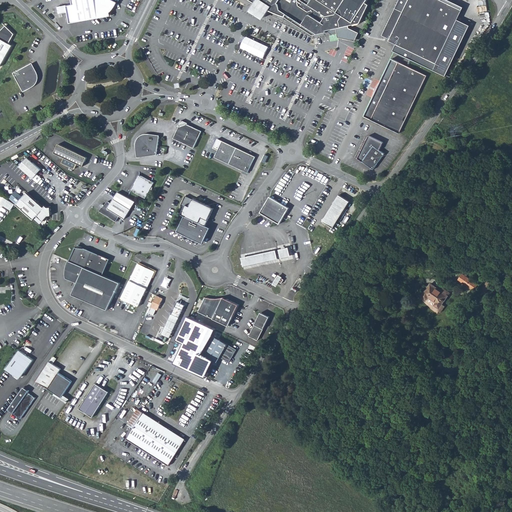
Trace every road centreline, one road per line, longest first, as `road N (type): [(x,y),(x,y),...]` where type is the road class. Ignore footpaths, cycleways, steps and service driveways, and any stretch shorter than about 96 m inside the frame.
road 1 (residential): [(296,307),(238,398),(58,312),(46,291),(44,257),(76,216)]
road 2 (residential): [(508,2),(377,192)]
road 3 (residential): [(76,216),(138,248),(165,247),(215,270)]
road 4 (residential): [(377,192),(296,307)]
road 5 (residential): [(178,97),(205,102),(292,151)]
